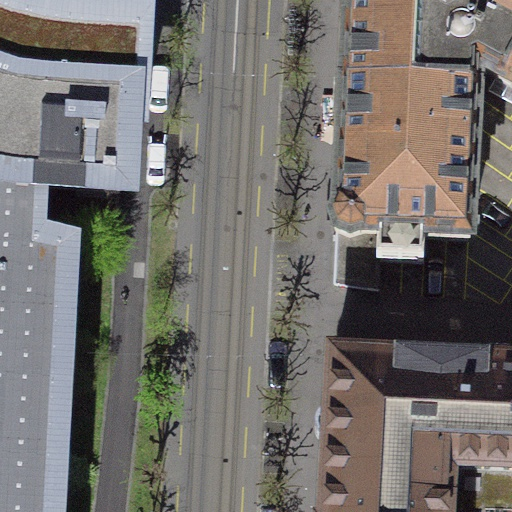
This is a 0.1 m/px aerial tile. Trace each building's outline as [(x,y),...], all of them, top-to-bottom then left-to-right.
[(502,84),(511,65),(511,0),(348,0),(344,84),(476,90),(477,70),(502,84)] [(144,42),(77,38),(44,34),(28,30),(14,27),(0,22),(0,511),(48,511),(62,260),(36,254),(40,189),(119,193),(123,133),(139,134),(144,42)] [(511,88),(511,65),(502,84),(511,88)] [(476,90),(344,84),(341,147),(340,147),(339,164),(338,181),(339,181),(337,233),(344,234),(341,282),(334,281),(334,285),(378,291),(380,262),(423,264),(425,239),(468,241),(476,90)] [(511,511),(511,367),(330,358),(329,376),(331,376),(329,406),(327,406),(327,416),(324,417),(322,418),(320,420),(319,422),(318,424),(317,427),(316,431),(316,434),(317,436),(318,439),(319,441),(320,443),(322,445),(324,446),(325,446),(325,457),(327,457),(325,486),(323,486),(322,497),(324,497),(323,511),(511,511)]
